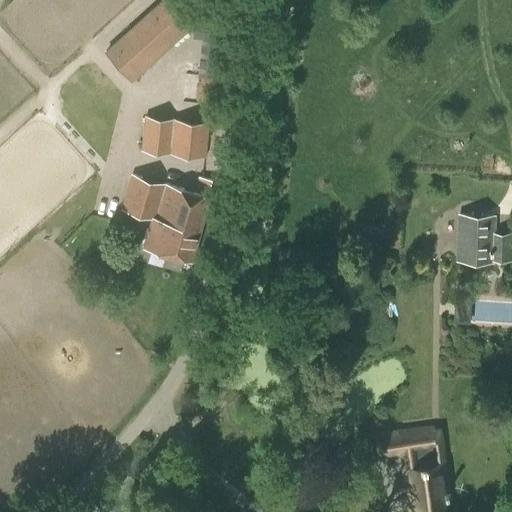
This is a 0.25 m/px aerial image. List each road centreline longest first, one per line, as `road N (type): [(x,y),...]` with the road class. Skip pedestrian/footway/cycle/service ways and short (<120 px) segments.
road 1 (unclassified): [(59,511),(167,389),(198,320),(241,0)]
road 2 (track): [(481,0),(485,49),(511,127)]
